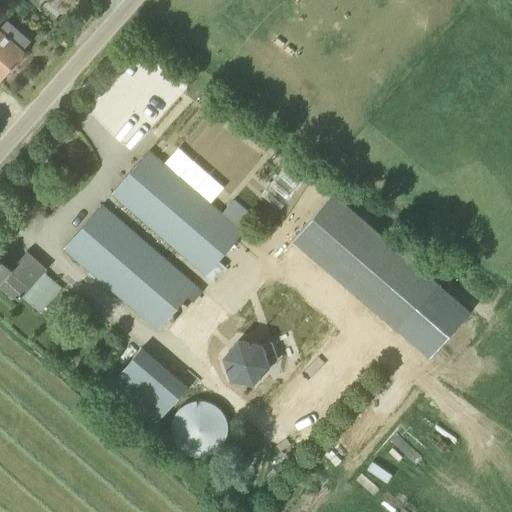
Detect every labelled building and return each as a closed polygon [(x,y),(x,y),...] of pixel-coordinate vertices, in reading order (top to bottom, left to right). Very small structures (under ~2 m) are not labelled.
[(0,80),(25,52),(0,30),(0,80)] [(112,193),(205,275),(253,218),(233,201),(221,215),(149,151),(112,193)] [(407,331),(448,282),(338,189),(297,237),(407,331)] [(64,247),(158,329),(194,287),(101,205),(64,247)] [(47,268),(31,254),(22,264),(6,250),(0,257),(0,282),(2,280),(22,297),(47,268)] [(223,356),(231,379),(254,383),(269,365),(262,342),(239,338),(223,356)] [(120,374),(162,419),(194,389),(152,344),(120,374)] [(110,380),(103,373),(97,379),(105,386),(110,380)] [(171,428),(214,456),(238,418),(196,390),(171,428)]
